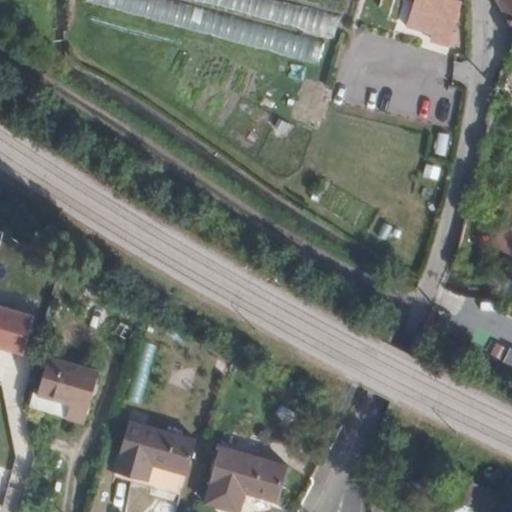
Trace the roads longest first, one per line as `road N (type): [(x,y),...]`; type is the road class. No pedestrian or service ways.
road 1 (unclassified): [(348,471),(444,256),(475,97),(478,0)]
road 2 (unknown): [(345,43),(475,97)]
